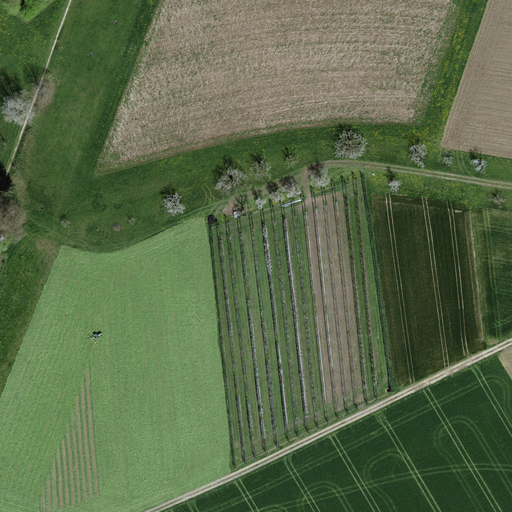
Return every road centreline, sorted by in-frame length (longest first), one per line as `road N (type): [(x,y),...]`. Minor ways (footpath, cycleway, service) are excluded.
road 1 (track): [(511,341),(151,511)]
road 2 (track): [(511,188),(361,165),(307,171)]
